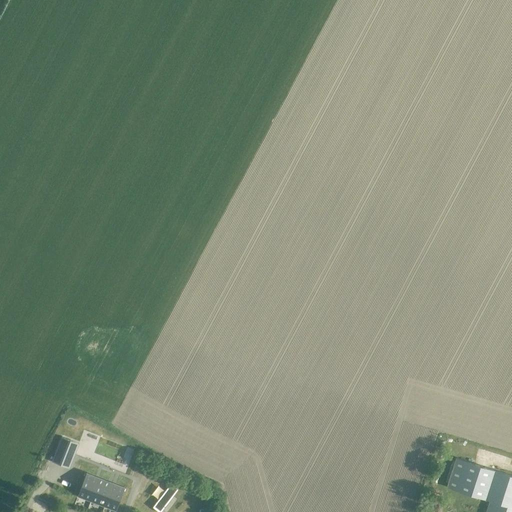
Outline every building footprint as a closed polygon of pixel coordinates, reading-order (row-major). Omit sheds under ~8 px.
[(57,447),(52,460),(69,467),(74,454),(57,447)] [(485,500),(494,471),(456,458),(447,487),(485,500)] [(93,501),(107,506),(115,509),(123,488),(86,473),(78,495),(93,501)] [(170,483),(152,507),(158,511),(160,511),(178,489),(170,483)] [(511,511),(511,508),(489,501),(485,511),(511,511)]
